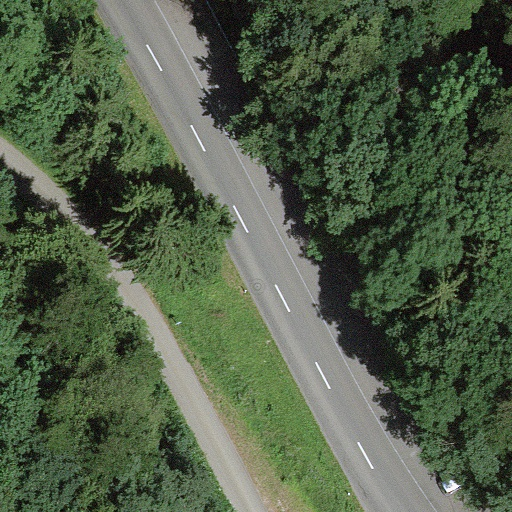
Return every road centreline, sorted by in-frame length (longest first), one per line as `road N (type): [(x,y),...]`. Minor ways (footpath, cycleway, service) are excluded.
road 1 (tertiary): [(119,0),(401,511)]
road 2 (unclassified): [(0,154),(65,211),(151,326),(250,511)]
